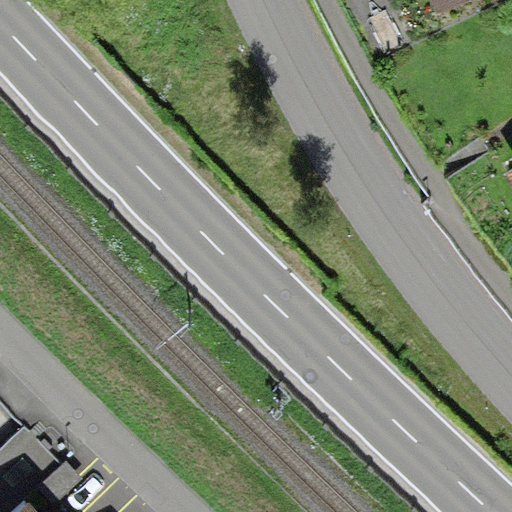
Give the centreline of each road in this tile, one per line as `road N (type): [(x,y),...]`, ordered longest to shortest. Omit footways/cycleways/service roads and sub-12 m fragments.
road 1 (primary): [(0,16),(294,327),(497,511)]
road 2 (tertiary): [(511,366),(425,263),(303,71),(271,0)]
road 3 (unclassified): [(190,511),(0,328)]
